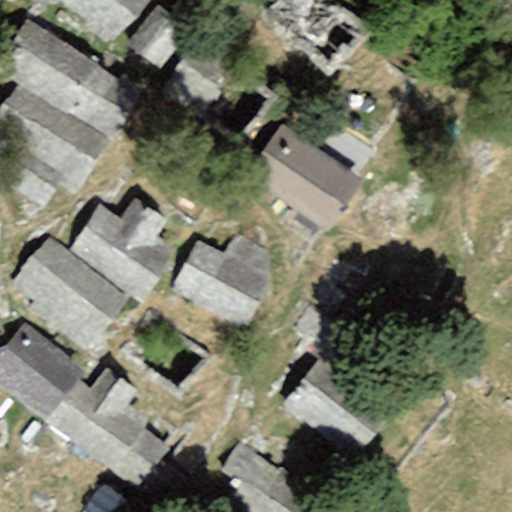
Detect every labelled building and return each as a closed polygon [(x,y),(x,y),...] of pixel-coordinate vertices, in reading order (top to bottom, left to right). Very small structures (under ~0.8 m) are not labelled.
[(151,0),(58,0),(109,46),(151,0)] [(186,41),(155,14),(125,49),(156,76),(186,41)] [(0,61),(0,74),(19,87),(0,117),(0,138),(81,188),(106,147),(117,154),(148,103),(23,25),(0,61)] [(243,77),(198,46),(161,100),(206,131),(243,77)] [(362,193),(280,130),(245,174),(327,237),(362,193)] [(23,157),(5,187),(45,212),(64,182),(23,157)] [(115,223),(97,209),(67,247),(138,303),(170,262),(148,246),(165,224),(134,199),(115,223)] [(124,308),(49,238),(6,284),(81,354),(124,308)] [(226,267),(198,253),(178,292),(252,331),(273,292),(269,256),(239,241),(226,267)] [(347,329),(310,303),(291,331),(327,357),(347,329)] [(90,387),(25,336),(0,367),(0,381),(138,490),(165,456),(139,435),(148,424),(132,412),(142,400),(104,370),(90,387)] [(398,417),(319,359),(281,411),(360,469),(398,417)] [(289,482),(236,447),(202,498),(223,511),(323,511),(339,489),(301,464),(289,482)] [(124,511),(104,492),(83,511),(124,511)]
